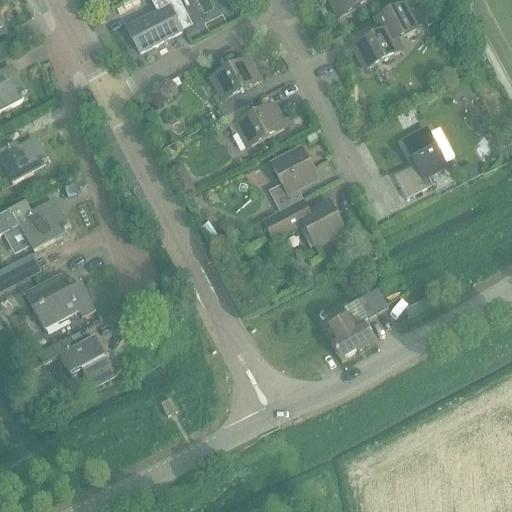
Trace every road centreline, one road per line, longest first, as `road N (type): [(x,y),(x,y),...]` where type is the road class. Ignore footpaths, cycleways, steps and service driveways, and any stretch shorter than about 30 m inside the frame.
road 1 (tertiary): [(270,418),(109,99)]
road 2 (tertiary): [(270,418),(511,289)]
road 3 (residential): [(130,274),(61,79),(63,57),(80,43)]
road 4 (tertiary): [(84,511),(270,418)]
road 5 (residential): [(362,180),(272,13)]
road 6 (residential): [(109,99),(272,13)]
